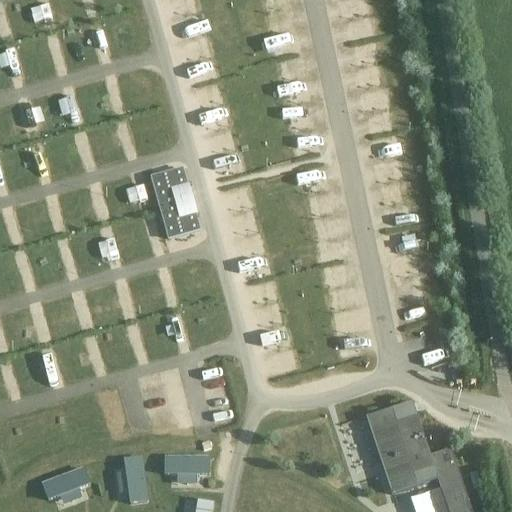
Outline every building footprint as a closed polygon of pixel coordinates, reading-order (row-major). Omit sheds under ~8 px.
[(199,232),(181,171),(150,179),(168,241),(199,232)] [(412,405),(366,420),(391,497),(438,482),(441,490),(425,495),(430,511),(471,511),(451,451),(430,458),(412,405)] [(211,459),(164,459),(164,481),(211,481),(211,459)] [(142,461),(124,464),(131,509),(149,506),(142,461)] [(84,470),(41,486),(48,507),(91,492),(84,470)] [(213,511),(215,504),(197,501),(195,511),(213,511)]
